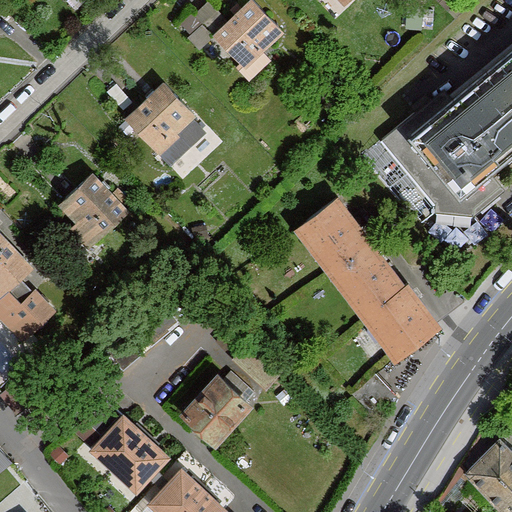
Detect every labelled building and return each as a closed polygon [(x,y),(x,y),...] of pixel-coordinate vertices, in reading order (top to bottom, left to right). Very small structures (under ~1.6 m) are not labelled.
[(255,0),(253,0),(217,35),(242,60),(258,45),(262,48),(282,29),(255,0)] [(468,6),(461,0),(439,0),(457,17),(468,6)] [(422,30),(424,6),(410,5),(408,29),(422,30)] [(272,59),(262,48),(258,45),(242,60),(246,64),(240,70),(250,80),(272,59)] [(511,50),(488,70),(511,99),(511,50)] [(488,168),(511,148),(511,99),(488,70),(455,97),(440,110),(413,132),(461,190),(488,168)] [(166,83),(129,118),(170,161),(205,129),(192,115),(195,113),(166,83)] [(413,132),(440,110),(431,100),(383,139),(436,203),(436,210),(475,215),(476,207),(502,185),(488,168),(461,190),(413,132)] [(93,173),(62,201),(81,221),(86,217),(102,234),(127,210),(93,173)] [(333,270),(371,242),(337,197),(299,226),(333,270)] [(86,217),(81,221),(71,230),(88,247),(102,234),(86,217)] [(32,266),(0,232),(0,312),(7,320),(11,316),(28,334),(54,310),(35,290),(31,295),(17,280),(32,266)] [(368,314),(404,287),(371,242),(333,270),(368,314)] [(404,287),(368,314),(398,354),(438,324),(408,284),(404,287)] [(163,302),(136,325),(153,346),(181,323),(163,302)] [(125,334),(107,350),(125,371),(143,355),(125,334)] [(237,356),(267,383),(280,368),(250,341),(237,356)] [(34,369),(2,395),(17,413),(49,388),(34,369)] [(224,379),(247,400),(255,391),(232,370),(224,379)] [(394,394),(374,373),(353,393),(373,414),(394,394)] [(219,374),(186,409),(216,438),(249,403),(247,400),(224,379),(219,374)] [(120,411),(107,399),(84,418),(99,432),(120,411)] [(94,448),(116,467),(146,435),(125,415),(94,448)] [(468,470),(501,436),(488,424),(463,465),(468,470)] [(146,435),(116,467),(138,488),(168,455),(146,435)] [(511,511),(511,447),(501,436),(468,470),(479,480),(510,511),(511,511)] [(0,445),(0,473),(14,462),(0,445)] [(468,470),(463,465),(444,496),(430,511),(452,511),(479,480),(468,470)] [(182,511),(204,489),(182,468),(152,501),(163,511),(182,511)] [(222,511),(226,508),(204,489),(182,511),(222,511)]
